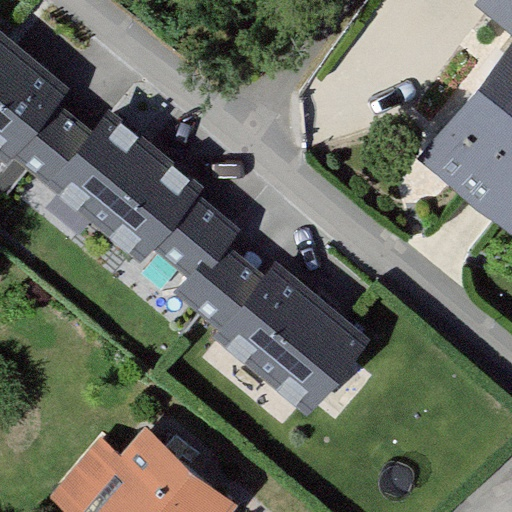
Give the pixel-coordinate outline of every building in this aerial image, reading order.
[(73,80),(0,20),(0,148),(10,156),(16,150),(48,177),(93,122),(60,95),(73,80)] [(511,223),(511,21),(410,151),(508,228),(511,223)] [(207,178),(111,100),(93,122),(48,177),(144,255),(156,240),(215,291),(245,254),(186,203),(207,178)] [(373,328),(277,250),(262,268),(245,254),(215,291),(203,307),(219,321),(214,327),(310,405),(373,328)] [(180,511),(216,464),(145,411),(119,447),(93,428),(37,504),(49,511),(180,511)]
